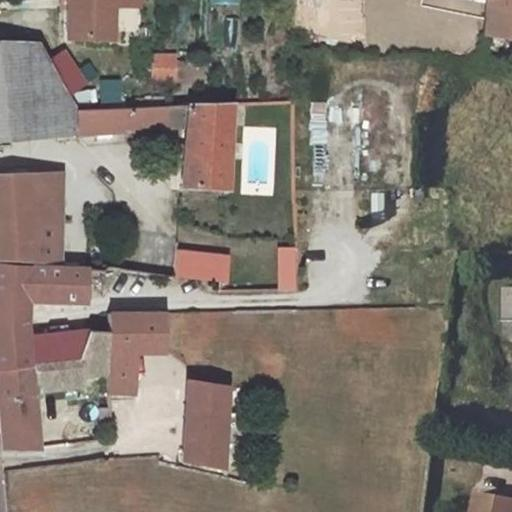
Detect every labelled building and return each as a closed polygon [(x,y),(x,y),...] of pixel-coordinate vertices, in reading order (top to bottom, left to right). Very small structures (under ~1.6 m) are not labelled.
[(135,0),(66,0),(64,38),(109,36),(111,7),(135,6),(135,0)] [(511,0),(488,0),(486,34),(511,38),(511,0)] [(224,18),(222,47),(238,49),(240,19),(224,18)] [(0,42),(0,139),(25,138),(20,43),(0,42)] [(72,135),(72,109),(63,93),(34,42),(20,43),(25,138),(72,135)] [(184,51),(150,53),(152,77),(185,75),(184,51)] [(171,90),(63,93),(72,109),(142,107),(166,107),(171,106),(171,90)] [(227,104),(171,106),(166,107),(167,129),(186,127),(181,187),(225,189),(227,104)] [(142,107),(72,109),(72,135),(143,131),(142,107)] [(167,129),(166,107),(142,107),(143,131),(167,129)] [(58,172),(29,174),(31,222),(61,220),(58,172)] [(0,259),(63,266),(61,220),(31,222),(29,174),(0,174),(0,259)] [(295,250),(278,251),(279,292),(296,291),(295,250)] [(223,285),(224,259),(173,254),(171,280),(223,285)] [(104,276),(0,265),(0,369),(79,357),(86,334),(29,339),(26,296),(104,299),(104,276)] [(511,285),(502,286),(501,321),(511,321),(511,285)] [(162,312),(107,313),(106,369),(105,391),(130,391),(132,351),(161,351),(162,312)] [(93,313),(86,334),(79,357),(0,369),(0,423),(2,447),(36,449),(33,397),(37,387),(37,379),(106,369),(107,313),(93,313)] [(225,388),(188,384),(182,461),(221,467),(225,388)] [(511,511),(511,501),(478,496),(475,511),(511,511)]
